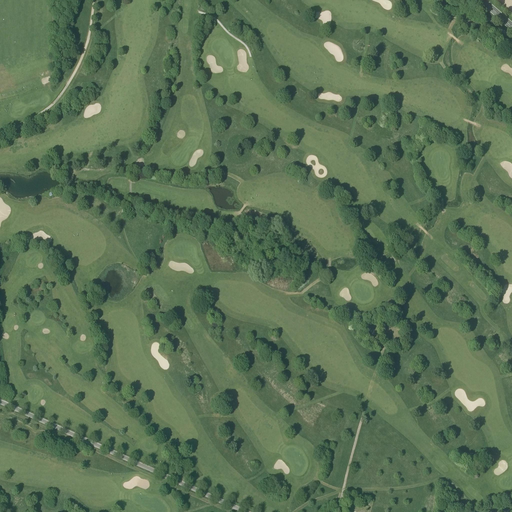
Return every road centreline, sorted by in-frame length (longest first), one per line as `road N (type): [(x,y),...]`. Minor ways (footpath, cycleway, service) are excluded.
road 1 (unclassified): [(244,511),(0,402)]
road 2 (track): [(335,511),(388,331)]
